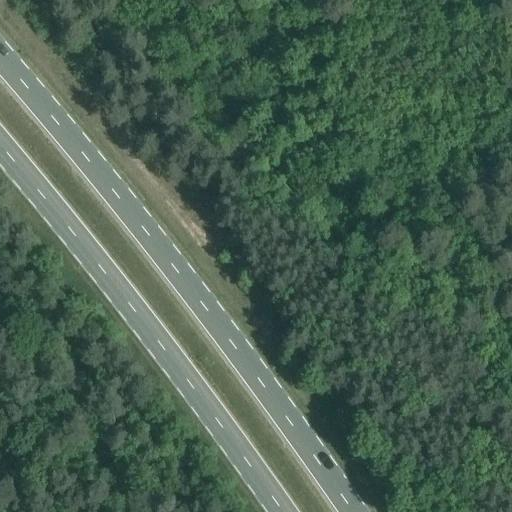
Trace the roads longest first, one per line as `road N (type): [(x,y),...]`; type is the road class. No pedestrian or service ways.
road 1 (primary): [(346,511),(205,314),(0,62)]
road 2 (primary): [(0,148),(201,401),(277,511)]
